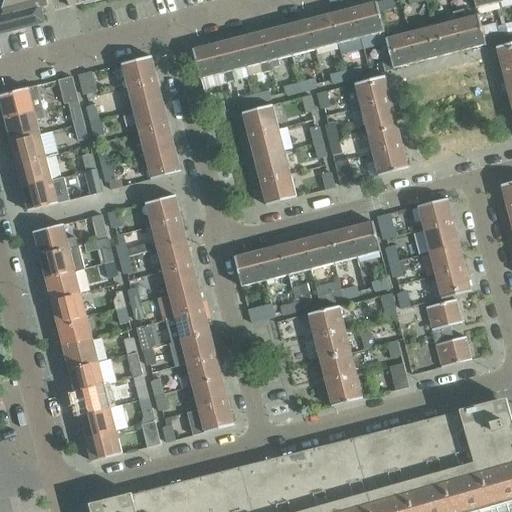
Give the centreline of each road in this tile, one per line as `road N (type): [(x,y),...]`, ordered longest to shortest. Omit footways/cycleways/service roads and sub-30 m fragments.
road 1 (residential): [(263,440),(511,378)]
road 2 (residential): [(223,240),(470,177)]
road 3 (residential): [(58,493),(0,266)]
road 4 (residential): [(223,240),(168,27)]
road 5 (residential): [(58,493),(263,440)]
road 6 (residential): [(263,440),(217,262),(223,240)]
road 7 (residential): [(0,70),(168,27)]
road 8 (residential): [(511,341),(470,177)]
